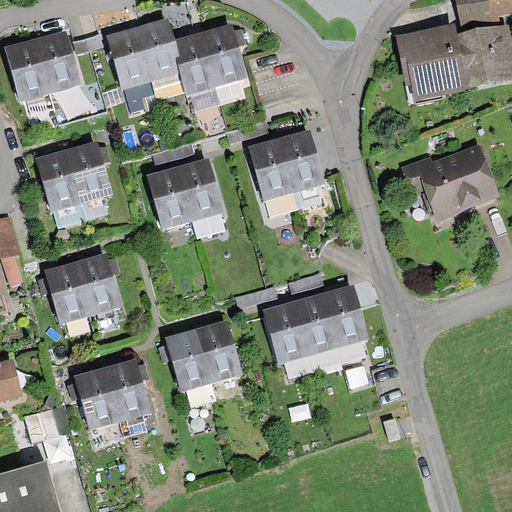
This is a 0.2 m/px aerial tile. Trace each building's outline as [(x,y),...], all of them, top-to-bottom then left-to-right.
[(511,49),(511,0),(464,0),(460,1),(467,41),(406,52),(415,102),(511,85),(511,57),(511,49)] [(170,18),(107,36),(130,114),(160,105),(156,90),(181,83),(186,99),(251,80),(234,23),(176,39),(170,18)] [(67,30),(5,47),(20,103),(83,86),(67,30)] [(104,32),(73,42),(95,107),(109,102),(94,54),(109,49),(104,32)] [(310,129),(250,147),(266,200),(326,182),(310,129)] [(114,193),(99,141),(36,159),(51,211),(114,193)] [(497,203),(480,151),(431,167),(429,163),(405,171),(413,197),(426,193),(434,218),(454,211),(456,216),(497,203)] [(223,212),(209,160),(148,175),(161,228),(223,212)] [(0,265),(17,260),(7,224),(0,226),(0,265)] [(107,253),(46,271),(62,323),(123,305),(107,253)] [(355,286),(266,310),(281,365),(370,341),(355,286)] [(228,322),(167,339),(183,393),(243,376),(228,322)] [(140,359),(77,375),(92,430),(155,413),(140,359)] [(0,401),(22,396),(13,360),(0,362),(0,401)] [(59,511),(47,467),(0,480),(0,511),(59,511)]
